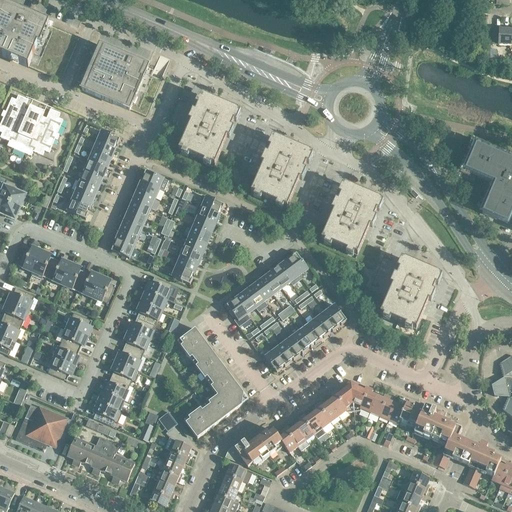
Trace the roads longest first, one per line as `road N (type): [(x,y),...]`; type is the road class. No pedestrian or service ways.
road 1 (residential): [(0,278),(23,229),(128,272),(82,393),(38,380)]
road 2 (residential): [(298,511),(287,507),(283,491),(358,443),(452,482)]
road 3 (unclassified): [(470,297),(391,194),(348,161)]
road 4 (secondary): [(497,264),(393,114)]
road 5 (secondary): [(378,144),(422,181),(488,276)]
road 6 (unclassified): [(184,61),(322,148)]
road 7 (residential): [(187,511),(211,458),(277,408)]
road 8 (secondary): [(221,53),(101,0)]
road 9 (residential): [(115,511),(0,461)]
